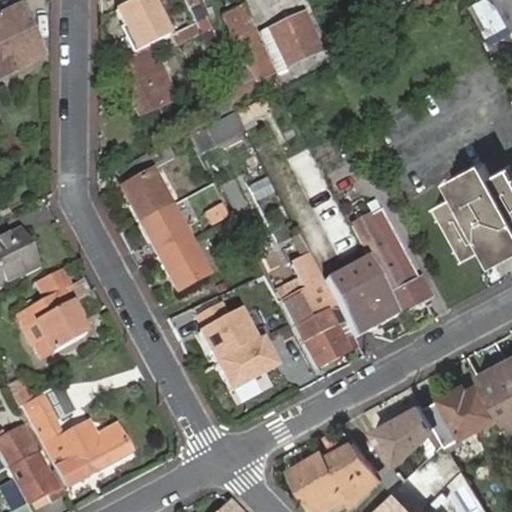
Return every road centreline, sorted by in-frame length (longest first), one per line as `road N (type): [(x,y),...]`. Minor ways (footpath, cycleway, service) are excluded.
road 1 (residential): [(76,0),(74,198),(218,461)]
road 2 (residential): [(511,305),(218,461)]
